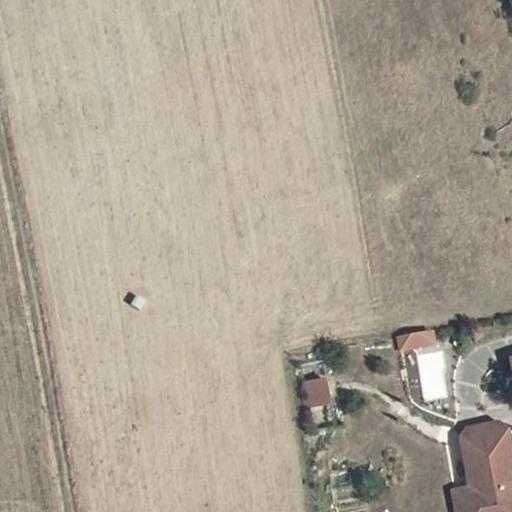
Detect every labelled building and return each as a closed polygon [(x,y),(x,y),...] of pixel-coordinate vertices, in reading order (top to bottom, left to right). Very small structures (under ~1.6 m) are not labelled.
[(411,332),(413,344),(434,340),(432,328),(411,332)] [(400,334),(402,346),(413,344),(411,332),(400,334)] [(306,381),(310,402),(323,399),(320,380),(306,381)] [(470,426),(463,438),(504,431),(494,422),(470,426)] [(511,511),(511,474),(504,431),(463,438),(472,486),(454,489),(457,511),(511,511)]
